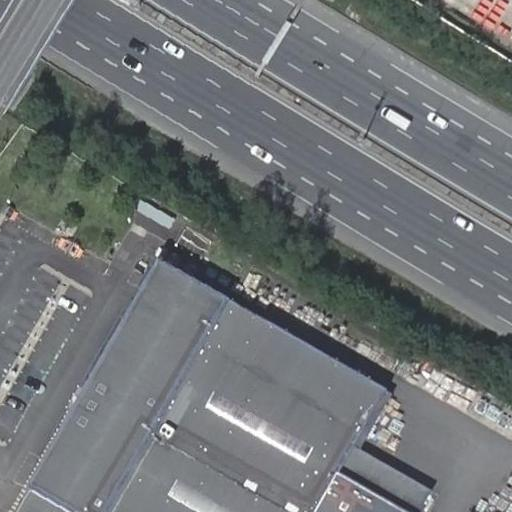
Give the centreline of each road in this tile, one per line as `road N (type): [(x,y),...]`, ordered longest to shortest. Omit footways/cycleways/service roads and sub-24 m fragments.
road 1 (motorway): [(63,0),(511,270)]
road 2 (motorway): [(511,184),(204,0)]
